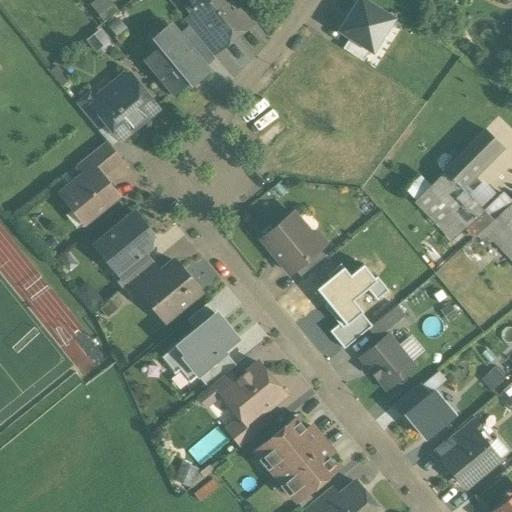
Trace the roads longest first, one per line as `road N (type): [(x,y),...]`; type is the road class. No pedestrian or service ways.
road 1 (residential): [(188,204),(427,511)]
road 2 (residential): [(313,0),(191,154)]
road 3 (residential): [(188,204),(216,209),(236,184),(222,155),(191,154)]
